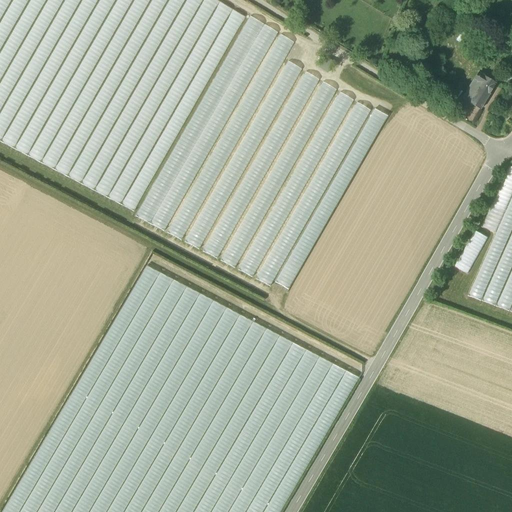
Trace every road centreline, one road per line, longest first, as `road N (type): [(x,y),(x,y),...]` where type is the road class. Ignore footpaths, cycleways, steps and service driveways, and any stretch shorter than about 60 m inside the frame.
road 1 (residential): [(291,511),(489,168),(511,143)]
road 2 (track): [(376,365),(0,169)]
road 3 (track): [(253,0),(511,153)]
